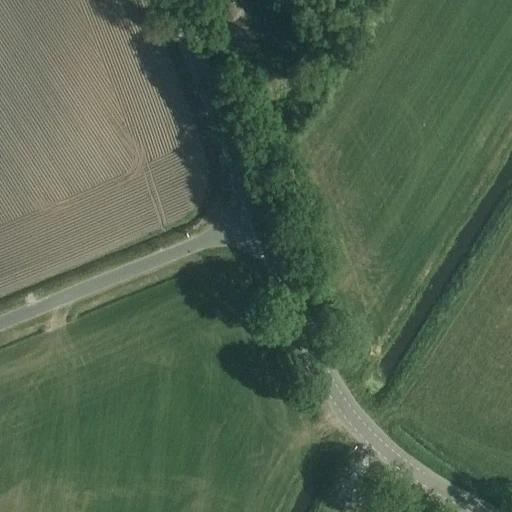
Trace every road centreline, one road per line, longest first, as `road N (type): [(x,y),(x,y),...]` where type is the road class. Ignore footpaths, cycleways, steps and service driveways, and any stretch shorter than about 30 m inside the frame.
road 1 (tertiary): [(475,511),(413,478),(343,409),(257,221)]
road 2 (unclassified): [(0,323),(257,221)]
road 3 (tertiary): [(257,221),(169,0)]
